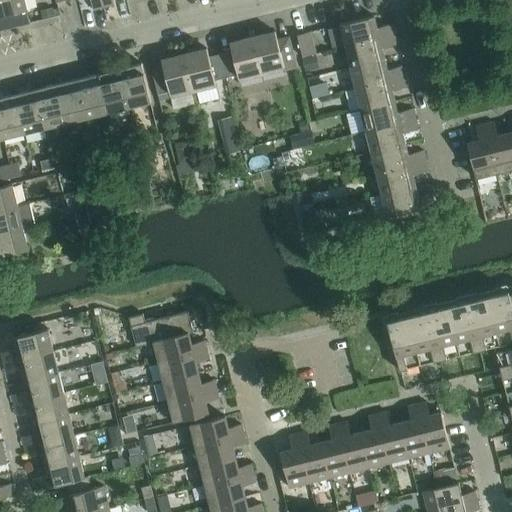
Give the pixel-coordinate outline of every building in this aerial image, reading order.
[(25,0),(0,0),(0,30),(31,23),(25,0)] [(104,7),(101,0),(90,0),(93,10),(104,7)] [(53,8),(41,11),(43,18),(54,16),(53,8)] [(340,24),(346,46),(395,35),(392,24),(377,28),(374,16),(340,24)] [(275,31),(253,37),(262,75),(297,67),(289,35),(277,38),(275,31)] [(310,32),(297,35),(303,57),(315,54),(310,32)] [(395,35),(346,46),(351,67),(385,59),(382,49),(397,45),(395,35)] [(232,49),(220,52),(227,78),(238,75),(239,81),(262,75),(253,37),(230,43),(232,49)] [(207,48),(184,54),(194,92),(217,87),(215,81),(227,78),(220,52),(209,55),(207,48)] [(194,92),(184,54),(162,60),(163,66),(151,69),(158,95),(170,92),(171,98),(194,92)] [(314,56),(303,59),(306,72),(317,69),(314,56)] [(385,59),(351,67),(356,88),(405,76),(402,66),(387,70),(385,59)] [(142,63),(120,68),(129,108),(151,102),(142,63)] [(120,68),(99,74),(108,113),(129,108),(120,68)] [(99,74),(78,79),(87,118),(108,113),(99,74)] [(405,76),(356,88),(361,110),(395,101),(392,90),(407,87),(405,76)] [(78,79),(57,84),(66,123),(87,118),(78,79)] [(57,84),(36,89),(45,128),(66,123),(57,84)] [(36,89),(15,94),(24,133),(45,128),(36,89)] [(15,94),(0,98),(0,124),(4,139),(24,133),(15,94)] [(395,101),(361,110),(366,131),(415,119),(413,109),(397,112),(395,101)] [(415,119),(366,131),(372,152),(405,144),(403,133),(418,129),(415,119)] [(309,120),(300,123),(302,132),(312,129),(309,120)] [(494,122),(485,125),(497,174),(511,169),(511,149),(508,133),(497,135),(494,122)] [(467,143),(476,179),(497,174),(485,125),(475,127),(479,140),(467,143)] [(312,130),(290,136),(293,149),(315,143),(312,130)] [(149,135),(137,138),(139,146),(151,143),(149,135)] [(139,146),(137,138),(125,141),(127,149),(139,146)] [(238,139),(227,142),(230,154),(241,151),(238,139)] [(405,144),(372,152),(377,173),(426,161),(423,150),(408,154),(405,144)] [(107,145),(95,148),(97,157),(109,154),(107,145)] [(97,157),(95,148),(83,151),(85,160),(97,157)] [(65,155),(53,158),(55,167),(67,164),(65,155)] [(282,156),(273,159),(275,168),(284,165),(282,156)] [(55,167),(53,158),(41,161),(43,170),(55,167)] [(426,161),(377,173),(382,194),(415,185),(413,175),(428,171),(426,161)] [(18,163),(10,165),(13,177),(21,175),(18,163)] [(0,180),(13,177),(10,165),(0,167),(0,180)] [(0,210),(18,206),(12,184),(0,186),(0,210)] [(415,185),(382,194),(387,216),(436,204),(433,192),(418,196),(415,185)] [(310,190),(297,193),(300,207),(313,204),(310,190)] [(30,203),(18,206),(0,210),(0,232),(23,227),(35,224),(30,203)] [(323,210),(304,214),(306,223),(325,219),(323,210)] [(88,211),(76,214),(79,226),(92,223),(88,211)] [(23,227),(0,232),(0,256),(28,249),(23,227)] [(511,306),(508,291),(487,297),(500,346),(498,346),(500,351),(511,348),(511,306)] [(487,297),(468,301),(480,351),(498,346),(500,346),(487,297)] [(468,301),(448,306),(460,356),(480,351),(468,301)] [(448,306),(428,311),(440,361),(460,356),(448,306)] [(136,347),(153,343),(153,342),(189,333),(189,334),(194,333),(188,311),(145,322),(143,314),(129,317),(136,347)] [(428,311),(408,316),(420,365),(440,361),(428,311)] [(408,316),(387,321),(400,371),(420,365),(408,316)] [(2,353),(4,363),(54,351),(48,329),(14,337),(17,349),(2,353)] [(153,342),(153,343),(158,362),(207,350),(205,340),(192,344),(189,334),(189,333),(153,342)] [(511,348),(500,351),(496,352),(501,373),(511,370),(511,348)] [(207,350),(158,362),(163,382),(199,373),(196,362),(209,359),(207,350)] [(54,351),(4,363),(7,374),(22,370),(25,380),(59,372),(54,351)] [(103,361),(93,363),(95,372),(105,370),(103,361)] [(511,370),(501,373),(506,393),(511,391),(511,370)] [(12,395),(15,405),(64,393),(59,372),(25,380),(27,391),(12,395)] [(199,373),(163,382),(168,401),(217,389),(214,380),(201,383),(199,373)] [(288,405),(301,402),(297,388),(284,391),(288,405)] [(217,389),(168,401),(173,422),(209,414),(206,402),(219,399),(217,389)] [(64,393),(15,405),(17,415),(33,412),(35,422),(69,414),(64,393)] [(426,402),(417,404),(429,453),(450,448),(441,412),(429,415),(426,402)] [(411,419),(400,422),(409,458),(429,453),(417,404),(408,406),(411,419)] [(387,411),(377,414),(389,463),(409,458),(400,422),(390,425),(387,411)] [(23,436),(25,447),(74,435),(69,414),(35,422),(38,433),(23,436)] [(371,429),(361,432),(370,468),(389,463),(377,414),(368,416),(371,429)] [(189,425),(195,446),(244,433),(241,424),(228,427),(225,416),(189,425)] [(347,421),(338,423),(350,473),(370,468),(361,432),(350,434),(347,421)] [(332,439),(321,442),(330,478),(350,473),(338,423),(328,426),(332,439)] [(119,425),(110,428),(111,433),(116,436),(121,435),(119,425)] [(307,431),(298,433),(310,482),(330,478),(321,442),(311,444),(307,431)] [(244,433),(195,446),(200,465),(235,456),(233,446),(246,443),(244,433)] [(310,482),(298,433),(289,436),(292,449),(280,452),(289,488),(310,482)] [(153,434),(144,436),(146,443),(155,441),(153,434)] [(74,435),(25,447),(28,457),(43,453),(46,464),(79,456),(74,435)] [(79,456),(46,464),(48,475),(33,478),(36,490),(67,482),(85,478),(85,477),(79,456)] [(235,456),(200,465),(204,485),(254,473),(251,464),(238,467),(235,456)] [(443,470),(434,472),(436,482),(446,479),(443,470)] [(254,473),(204,485),(209,505),(245,496),(243,486),(256,482),(254,473)] [(85,478),(67,482),(74,511),(92,511),(109,508),(104,486),(92,489),(89,476),(85,477),(85,478)] [(459,483),(423,491),(428,511),(429,511),(477,500),(475,491),(462,494),(459,483)] [(0,498),(14,495),(12,484),(0,486),(0,498)] [(142,488),(145,500),(154,498),(151,486),(142,488)] [(245,496),(209,505),(211,511),(263,511),(261,503),(248,507),(245,496)] [(154,498),(145,500),(148,511),(157,510),(154,498)] [(477,500),(429,511),(469,511),(480,510),(477,500)]
